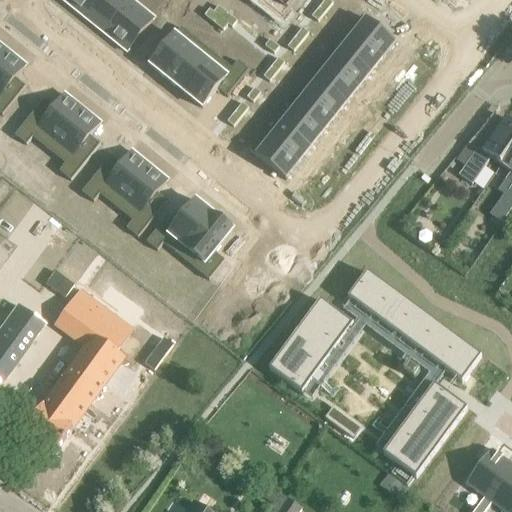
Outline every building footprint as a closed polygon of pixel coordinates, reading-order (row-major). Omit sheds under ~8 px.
[(66,0),(64,2),(86,20),(101,0),(66,0)] [(129,0),(101,0),(86,20),(106,36),(133,3),(129,0)] [(210,0),(205,7),(210,11),(214,14),(219,8),(210,0)] [(274,0),(287,11),(296,0),(274,0)] [(133,3),(106,36),(128,54),(155,20),(133,3)] [(326,3),(321,9),(330,16),(335,10),(326,3)] [(219,8),(214,14),(220,19),(223,22),(229,16),(219,8)] [(210,11),(205,17),(215,25),(220,19),(214,14),(210,11)] [(363,17),(350,33),(380,57),(392,41),(363,17)] [(314,18),(308,24),(318,31),(323,25),(314,18)] [(220,19),(215,25),(224,32),(229,26),(223,22),(220,19)] [(308,24),(303,30),(313,38),(318,31),(308,24)] [(250,25),(245,31),(254,39),(259,33),(250,25)] [(350,33),(338,48),(368,72),(380,57),(350,33)] [(176,37),(151,67),(169,82),(193,51),(176,37)] [(0,63),(9,53),(0,45),(0,63)] [(289,47),(284,54),(294,61),(299,55),(289,47)] [(338,48),(326,62),(356,86),(368,72),(338,48)] [(193,51),(169,82),(185,95),(210,65),(193,51)] [(9,53),(0,63),(0,114),(3,117),(19,98),(9,90),(27,68),(9,53)] [(284,54),(279,60),(289,67),(294,61),(284,54)] [(326,62),(314,77),(343,101),(356,86),(326,62)] [(210,65),(185,95),(203,109),(228,79),(210,65)] [(265,77),(260,83),(270,91),(275,85),(265,77)] [(314,77),(302,92),(331,116),(343,101),(314,77)] [(260,83),(255,90),(265,97),(270,91),(260,83)] [(302,92),(290,107),(319,131),(331,116),(302,92)] [(37,110),(22,130),(32,138),(38,131),(56,145),(84,111),(65,96),(47,118),(37,110)] [(241,107),(236,113),(245,121),(250,115),(241,107)] [(290,107),(277,122),(307,146),(319,131),(290,107)] [(84,111),(56,145),(73,159),(67,166),(78,175),(94,156),(84,148),(102,126),(84,111)] [(236,113),(231,120),(240,127),(245,121),(236,113)] [(501,167),(502,166),(511,152),(511,122),(507,119),(484,153),(479,150),(478,151),(466,168),(460,177),(473,186),(491,160),(501,167)] [(277,122),(265,137),(295,161),(307,146),(277,122)] [(265,137),(253,153),(282,177),(295,161),(265,137)] [(466,168),(478,151),(468,145),(456,161),(466,168)] [(511,152),(502,166),(511,173),(506,181),(511,185),(511,187),(509,192),(511,193),(511,152)] [(112,158),(89,187),(100,196),(107,189),(123,202),(151,167),(133,153),(123,166),(112,158)] [(151,167),(123,202),(139,215),(133,223),(145,232),(168,203),(158,195),(168,182),(151,167)] [(169,217),(154,236),(164,245),(170,238),(188,252),(215,217),(197,202),(179,225),(169,217)] [(215,217),(188,252),(205,266),(199,273),(210,282),(225,262),(216,255),(234,232),(215,217)] [(47,286),(57,294),(66,300),(76,287),(56,273),(47,286)] [(368,274),(349,300),(351,302),(447,373),(463,385),(482,359),(368,274)] [(84,351),(27,430),(57,452),(138,341),(79,298),(57,329),(84,351)] [(321,302),(270,372),(303,396),(354,327),(321,302)] [(17,311),(0,335),(0,387),(42,329),(17,311)] [(165,340),(145,366),(155,373),(174,347),(165,340)] [(409,365),(404,372),(415,380),(420,373),(409,365)] [(435,387),(384,456),(417,481),(468,411),(436,387),(435,387)] [(333,409),(326,420),(355,441),(362,431),(333,409)] [(511,465),(493,451),(467,486),(485,500),(488,502),(511,469),(511,465)] [(511,511),(511,469),(488,502),(492,505),(501,511),(511,511)] [(388,475),(379,487),(399,501),(408,490),(388,475)] [(261,498),(273,505),(281,493),(269,486),(261,498)] [(282,496),(271,511),(300,511),(302,510),(289,501),(282,496)] [(485,500),(478,509),(481,511),(487,511),(492,505),(488,502),(485,500)] [(209,511),(195,503),(189,511),(209,511)]
